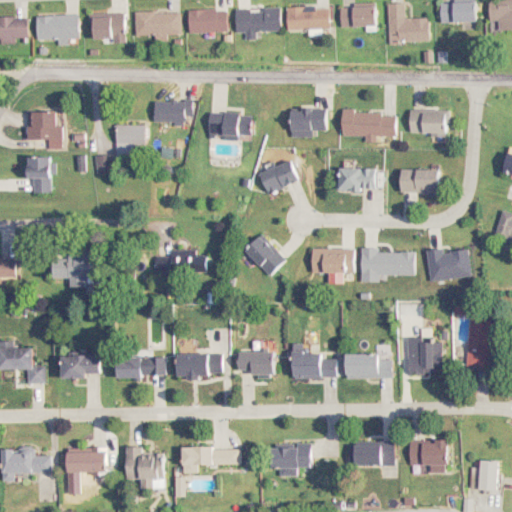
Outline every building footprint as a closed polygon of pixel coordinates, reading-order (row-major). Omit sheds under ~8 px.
[(479,21),(477,0),(455,0),(455,2),(442,2),(443,22),(479,21)] [(500,29),(511,29),(511,0),(490,0),(491,20),(500,20),(500,29)] [(343,26),(378,25),(377,2),(355,3),(355,6),(342,7),(343,26)] [(431,41),(431,17),(407,18),(407,2),(390,2),(391,42),(431,41)] [(282,6),(265,7),(265,12),(252,12),(252,8),(237,8),(238,32),(247,32),(247,39),(258,39),(258,31),(283,30),(282,6)] [(331,6),(289,7),(289,29),(332,28),(331,6)] [(190,10),(191,32),(229,31),(228,8),(190,10)] [(156,34),(157,41),(169,40),(169,33),(183,33),(182,11),(137,12),(137,34),(156,34)] [(127,42),(126,12),(93,13),(94,39),(115,38),(115,43),(127,42)] [(39,39),(60,39),(60,44),(70,44),(70,38),(81,37),(81,14),(38,15),(39,39)] [(0,38),(2,38),(2,43),(17,43),(17,37),(30,37),(29,16),(0,17),(0,38)] [(194,100),(156,100),(156,121),(176,122),(176,125),(186,125),(186,116),(194,116),(194,100)] [(293,137),(315,136),(314,129),(329,129),(329,108),(293,108),(293,137)] [(411,132),(433,132),(432,136),(449,136),(450,109),(412,108),(411,132)] [(344,135),(367,135),(367,142),(378,142),(378,135),(398,135),(398,115),(384,115),(384,111),(344,110),(344,135)] [(50,148),(64,148),(65,125),(58,125),(59,112),(29,111),(29,138),(51,139),(50,148)] [(211,136),(225,136),(225,140),(240,140),(240,134),(253,134),(254,113),(211,112),(211,136)] [(147,124),(118,124),(118,154),(135,154),(135,144),(147,145),(147,124)] [(98,154),(98,174),(115,174),(115,154),(98,154)] [(53,192),(53,156),(31,156),(31,165),(26,165),(27,177),(35,177),(36,192),(53,192)] [(263,170),(269,192),(301,182),(295,161),(263,170)] [(378,168),(342,167),(341,189),(378,190),(378,168)] [(402,191),(421,191),(421,192),(441,192),(441,169),(403,168),(402,191)] [(288,258),(262,234),(246,251),(272,275),(288,258)] [(314,271),(331,272),(330,283),(345,283),(345,272),(356,272),(357,248),(314,247),(314,271)] [(381,274),(416,274),(417,252),(380,251),(380,247),(363,247),(363,281),(381,282),(381,274)] [(432,280),(473,276),(470,248),(445,251),(445,248),(429,250),(432,280)] [(172,249),(172,255),(157,255),(157,273),(208,272),(208,254),(198,255),(197,249),(172,249)] [(54,277),(71,277),(72,286),(87,286),(87,277),(104,277),(103,253),(54,254),(54,277)] [(0,276),(17,276),(17,257),(0,257),(0,276)] [(469,366),(494,367),(494,349),(490,349),(491,331),(498,332),(499,315),(472,314),(469,366)] [(445,366),(444,342),(435,342),(435,336),(410,336),(410,373),(436,373),(436,366),(445,366)] [(339,358),(324,358),(324,353),(306,353),(306,343),(294,343),(295,377),(343,376),(343,366),(339,366),(339,358)] [(34,347),(0,348),(1,369),(29,368),(29,383),(47,382),(47,365),(35,365),(34,347)] [(278,376),(277,351),(240,352),(241,369),(254,369),(255,376),(278,376)] [(179,354),(180,376),(190,375),(190,380),(203,379),(203,373),(225,373),(224,363),(211,363),(211,353),(179,354)] [(395,377),(395,359),(381,359),(381,353),(348,354),(348,377),(395,377)] [(88,378),(88,373),(102,373),(102,355),(64,355),(64,377),(88,378)] [(120,376),(168,376),(167,357),(120,357),(120,376)] [(412,464),(432,464),(432,472),(449,472),(450,440),(412,439),(412,464)] [(396,441),(350,442),(351,465),(397,465),(396,441)] [(313,442),(296,442),(296,443),(273,444),(273,467),(281,467),(281,475),(299,475),(298,467),(313,466),(313,442)] [(53,471),(52,454),(36,455),(36,445),(21,446),(21,449),(3,450),(4,481),(16,480),(16,472),(53,471)] [(128,478),(142,478),(142,487),(165,488),(166,452),(144,452),(144,446),(129,446),(128,478)] [(241,446),(184,447),(185,472),(199,472),(199,464),(242,463),(241,446)] [(108,471),(108,447),(69,447),(69,472),(108,471)] [(499,490),(501,461),(483,460),(481,489),(499,490)] [(177,476),(178,496),(185,496),(185,476),(177,476)]
